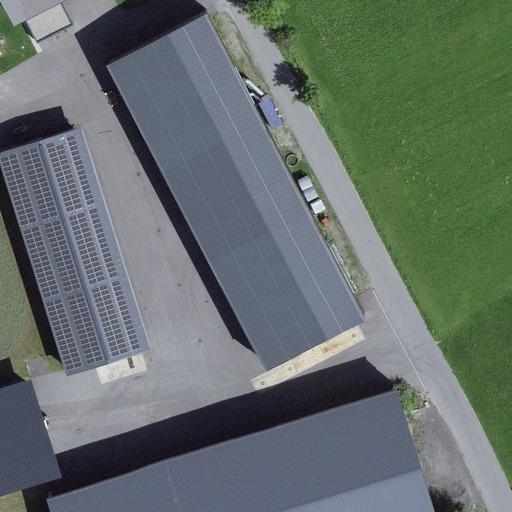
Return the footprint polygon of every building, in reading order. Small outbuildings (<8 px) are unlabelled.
[(13,0),(24,21),(33,16),(64,0),(13,0)] [(71,0),(64,0),(33,16),(45,39),(82,20),(71,0)] [(363,307),(202,0),(191,0),(104,45),(268,357),(363,307)] [(149,338),(76,119),(0,143),(0,160),(68,365),(149,338)] [(19,368),(0,374),(0,485),(53,467),(19,368)] [(55,492),(60,511),(453,511),(413,381),(55,492)]
